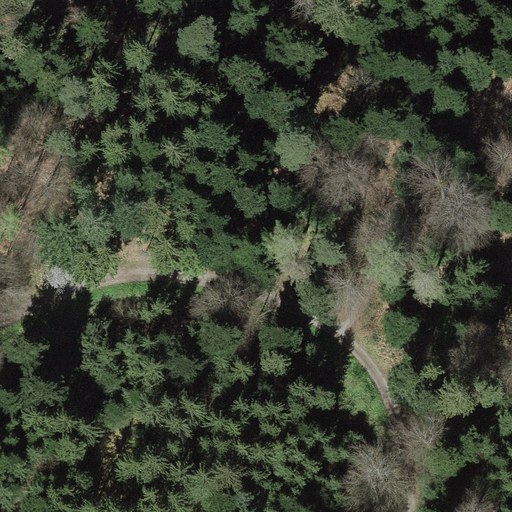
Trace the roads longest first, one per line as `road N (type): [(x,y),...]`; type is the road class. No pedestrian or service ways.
road 1 (track): [(0,327),(49,298),(119,282),(223,284),(285,300),(338,337)]
road 2 (track): [(408,511),(400,442),(378,384),(338,337)]
